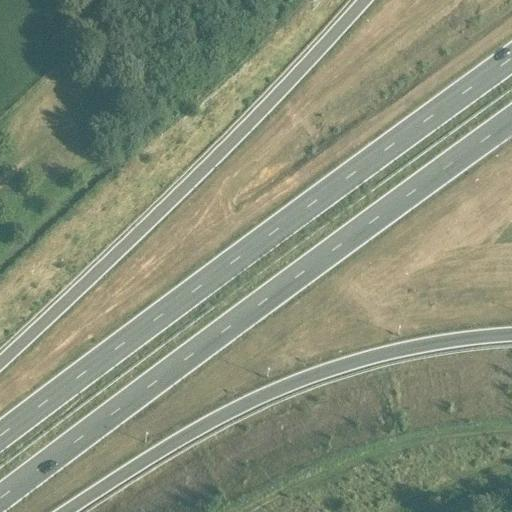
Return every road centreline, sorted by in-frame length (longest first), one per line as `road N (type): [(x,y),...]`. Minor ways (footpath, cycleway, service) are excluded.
road 1 (trunk): [(0,500),(511,121)]
road 2 (trunk): [(511,59),(0,437)]
road 3 (trunk): [(378,0),(0,359)]
road 4 (trunk): [(61,511),(278,387),(396,349),(511,334)]
road 5 (track): [(0,186),(114,89)]
